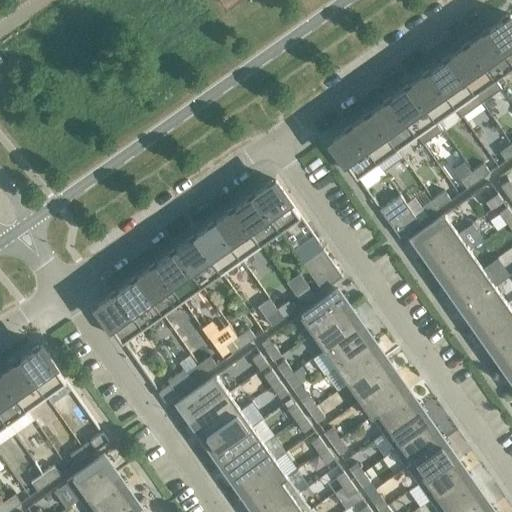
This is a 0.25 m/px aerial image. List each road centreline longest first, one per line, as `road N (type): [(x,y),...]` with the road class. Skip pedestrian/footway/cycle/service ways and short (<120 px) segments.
road 1 (residential): [(511,480),(272,141)]
road 2 (secondary): [(32,221),(346,0)]
road 3 (residential): [(218,511),(62,295)]
road 4 (residential): [(62,295),(272,141)]
road 5 (residential): [(272,141),(475,0)]
